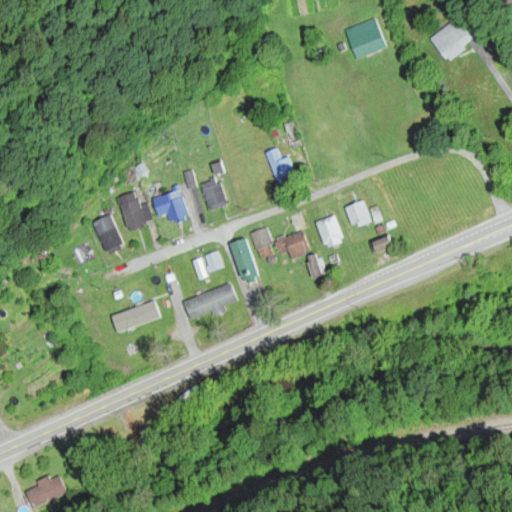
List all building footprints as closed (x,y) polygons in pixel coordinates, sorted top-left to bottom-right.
[(433,41),(452,63),(483,38),(465,15),(433,41)] [(379,20),(348,31),(360,61),(390,50),(379,20)] [(283,189),(302,180),(292,159),(285,162),(280,150),(268,155),(283,189)] [(232,204),(220,179),(203,186),(215,212),(232,204)] [(172,215),(175,225),(193,219),(183,190),(156,199),(162,218),(172,215)] [(156,222),(148,205),(144,207),(137,192),(119,200),(133,233),(156,222)] [(355,229),(374,221),(366,202),(347,210),(355,229)] [(96,224),(110,256),(127,248),(113,216),(96,224)] [(318,224),(327,249),(347,242),(337,216),(318,224)] [(275,258),(272,230),(256,232),(259,260),(275,258)] [(315,253),(307,231),(279,241),(285,256),(290,253),(293,261),(315,253)] [(234,245),(246,283),(262,277),(250,240),(234,245)] [(226,270),(221,253),(207,257),(212,274),(226,270)] [(326,277),(320,256),(310,258),(315,279),(326,277)] [(195,262),(200,281),(210,278),(204,259),(195,262)] [(193,322),(242,306),(235,286),(186,302),(193,322)] [(38,510),(71,494),(62,475),(29,491),(38,510)]
